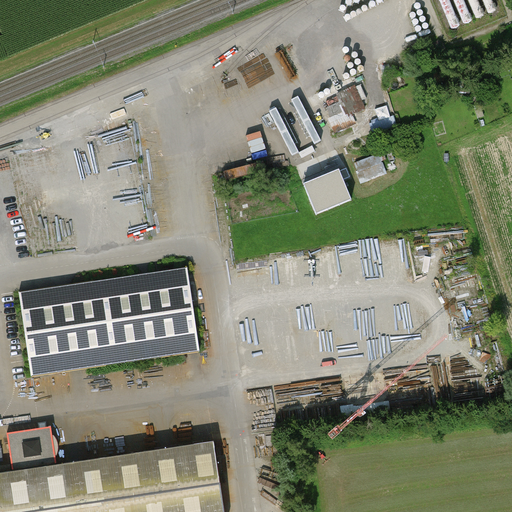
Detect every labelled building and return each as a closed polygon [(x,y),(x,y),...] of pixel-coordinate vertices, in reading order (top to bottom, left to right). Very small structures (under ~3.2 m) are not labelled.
[(470,20),(466,2),(459,3),(463,22),(470,20)] [(357,125),(354,112),(368,109),(362,86),(324,96),(333,131),(357,125)] [(299,96),(293,99),(315,143),(322,140),(299,96)] [(355,162),(362,182),(389,173),(381,152),(355,162)] [(186,267),(18,292),(31,376),(198,351),(186,267)] [(0,471),(0,511),(217,511),(208,444),(0,471)]
